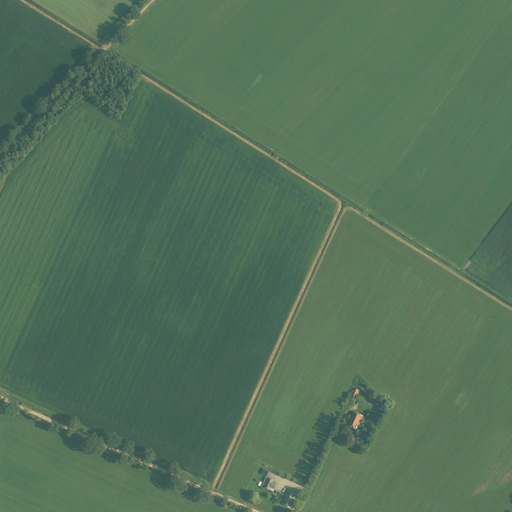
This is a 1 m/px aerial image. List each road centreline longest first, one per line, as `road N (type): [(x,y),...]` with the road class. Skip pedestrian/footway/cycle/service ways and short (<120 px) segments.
road 1 (track): [(0,398),(254,511)]
road 2 (track): [(0,159),(154,0)]
